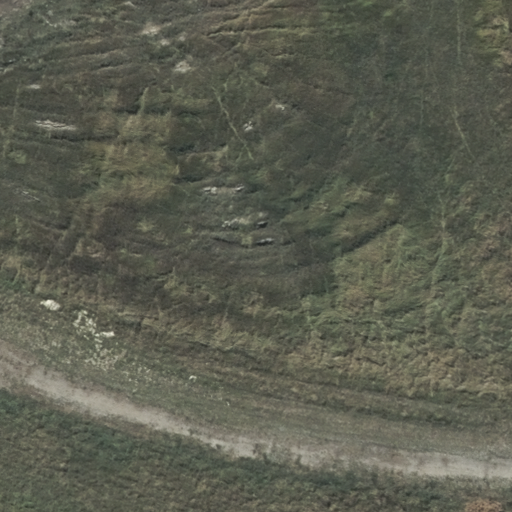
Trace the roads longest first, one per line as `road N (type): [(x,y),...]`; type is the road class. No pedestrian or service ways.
road 1 (track): [(511,464),(269,447),(105,405),(0,362)]
road 2 (unknown): [(352,511),(511,382)]
